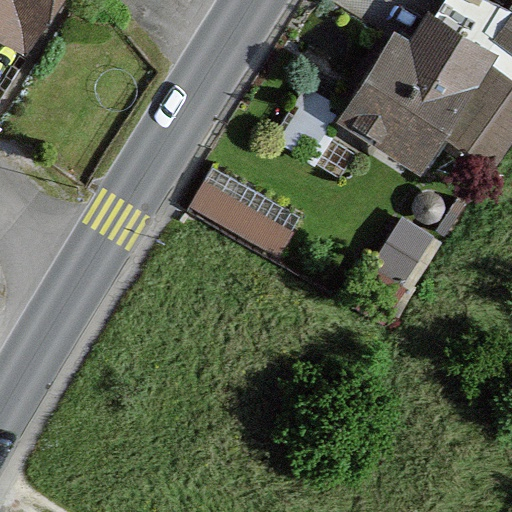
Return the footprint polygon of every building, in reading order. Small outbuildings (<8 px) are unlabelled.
[(66,0),(0,0),(0,14),(42,40),(66,0)] [(511,12),(499,32),(511,41),(511,12)] [(399,35),(348,121),(430,170),(500,51),(438,15),(419,47),(399,35)] [(211,159),(190,203),(281,245),(301,201),(211,159)] [(414,274),(439,230),(403,210),(378,254),(414,274)]
